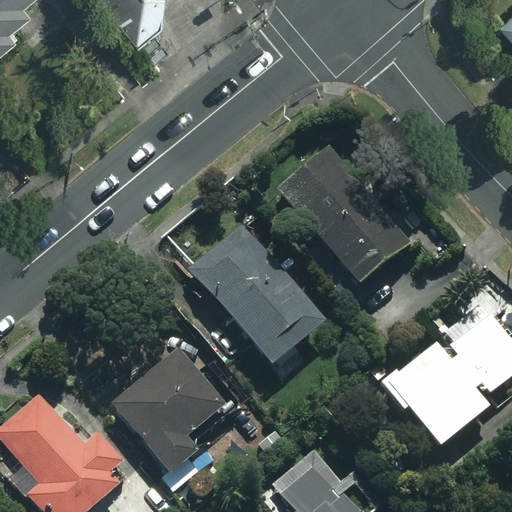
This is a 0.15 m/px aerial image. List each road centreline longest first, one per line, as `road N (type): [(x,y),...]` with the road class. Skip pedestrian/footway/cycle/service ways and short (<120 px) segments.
road 1 (primary): [(345,0),(0,286)]
road 2 (tertiary): [(511,198),(345,0)]
